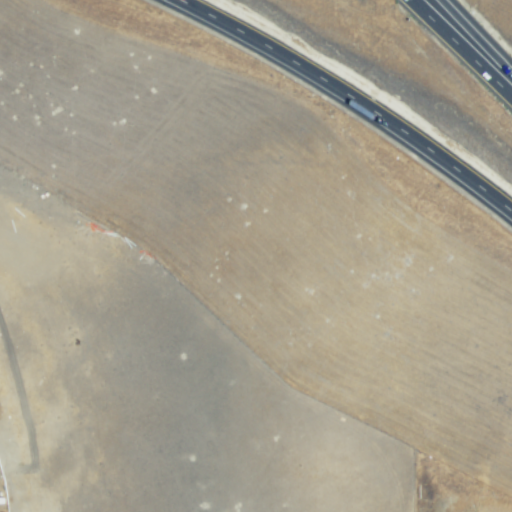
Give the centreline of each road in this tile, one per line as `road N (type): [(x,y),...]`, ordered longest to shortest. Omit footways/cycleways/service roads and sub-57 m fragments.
road 1 (motorway): [(180,0),(378,114),(511,212)]
road 2 (motorway): [(511,97),(411,0)]
